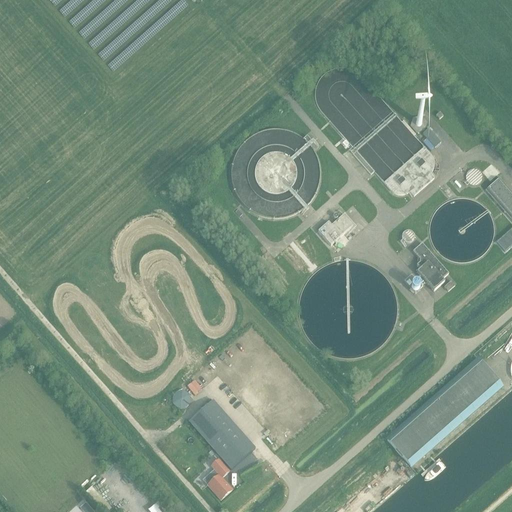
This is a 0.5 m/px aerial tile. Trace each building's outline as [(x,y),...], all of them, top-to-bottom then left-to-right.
[(435,148),(440,143),(428,129),(422,135),(435,148)] [(422,159),(416,163),(420,168),(425,163),(422,159)] [(484,178),(484,175),(484,172),(482,169),(481,168),(479,167),(476,167),(474,167),(472,168),(470,169),(469,172),(468,175),(469,177),(470,180),(472,182),(474,183),(476,183),(479,183),(480,182),(482,181),(484,178)] [(402,176),(396,181),(400,185),(405,181),(402,176)] [(511,193),(499,179),(485,192),(511,221),(511,193)] [(344,215),(331,227),(328,223),(318,233),(330,247),(354,226),(344,215)] [(406,232),(405,232),(405,233),(404,233),(403,234),(403,235),(402,235),(402,236),(402,237),(402,238),(402,239),(402,240),(403,241),(403,242),(404,243),(405,243),(406,243),(406,244),(407,244),(408,244),(409,244),(410,243),(411,243),(412,242),(413,241),(413,240),(414,239),(414,238),(414,237),(413,236),(413,235),(413,234),(412,233),(411,233),(410,232),(409,232),(408,232),(407,232),(406,232)] [(416,273),(427,285),(433,292),(445,283),(442,280),(448,275),(422,244),(412,252),(419,260),(419,263),(416,266),(420,270),(416,273)] [(455,287),(451,282),(444,288),(448,293),(455,287)] [(501,387),(485,369),(478,361),(387,441),(410,467),(501,387)] [(173,398),(172,400),(172,401),(173,403),(174,405),(175,407),(177,408),(179,409),(181,410),(183,409),(184,409),(186,408),(187,407),(189,406),(190,396),(188,394),(187,393),(186,392),(184,392),(182,391),(180,391),(178,392),(176,393),(174,395),(173,396),(173,398)] [(231,471),(255,450),(213,402),(189,423),(231,471)] [(210,467),(219,476),(207,487),(221,502),(232,491),(222,480),(230,472),(219,460),(210,467)] [(91,488),(85,493),(102,511),(108,511),(111,510),(91,488)] [(158,511),(138,489),(127,498),(139,511),(158,511)] [(79,495),(74,500),(79,504),(84,500),(79,495)]
